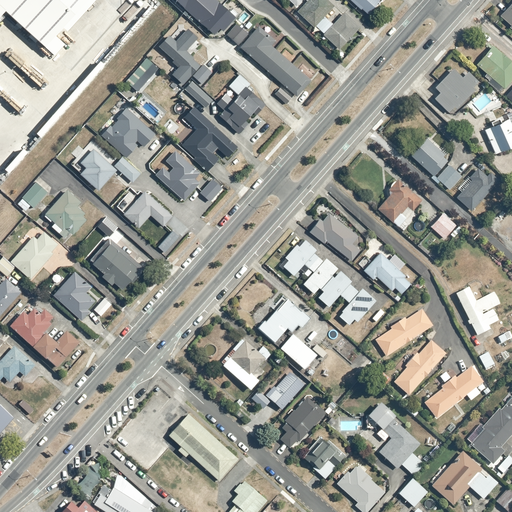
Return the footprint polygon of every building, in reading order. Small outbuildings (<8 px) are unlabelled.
[(87,0),(0,0),(0,14),(4,11),(53,56),(65,43),(55,34),(87,0)] [(173,0),(213,35),(219,29),(222,31),(235,17),(215,0),(173,0)] [(334,7),(326,0),(308,0),(297,12),(314,28),(334,7)] [(378,0),(351,0),(368,14),(380,1),(378,0)] [(511,2),(498,18),(511,30),(511,2)] [(360,28),(344,13),(323,35),(339,51),(360,28)] [(258,27),(240,47),(296,97),(310,80),(271,47),(275,42),(258,27)] [(175,41),(168,35),(158,46),(180,66),(171,76),(182,85),(200,65),(185,51),(198,38),(187,29),(175,41)] [(511,80),(511,62),(492,45),(476,65),(505,89),(511,80)] [(211,73),(202,65),(193,76),(201,84),(211,73)] [(440,92),(433,99),(448,113),(454,107),(457,110),(475,90),(472,88),(479,82),(467,72),(462,78),(454,70),(436,88),(440,92)] [(191,80),(183,89),(208,111),(215,103),(216,102),(191,80)] [(223,111),(218,116),(238,134),(265,106),(245,87),(233,101),(225,94),(216,104),(223,111)] [(193,107),(183,117),(196,129),(181,146),(195,158),(193,159),(207,172),(218,159),(212,154),(217,149),(227,158),(237,148),(193,107)] [(155,134),(126,108),(116,119),(118,120),(112,127),(110,126),(100,136),(125,158),(137,145),(135,143),(136,142),(143,148),(155,134)] [(180,126),(170,118),(164,126),(173,134),(180,126)] [(511,126),(509,120),(484,130),(495,154),(511,146),(511,126)] [(426,139),(410,156),(433,177),(447,161),(442,157),(444,155),(426,139)] [(116,170),(92,149),(80,163),(85,168),(80,175),(98,191),(116,170)] [(200,173),(174,151),(153,174),(184,201),(200,183),(195,179),(200,173)] [(140,173),(122,155),(113,165),(131,183),(140,173)] [(449,164),(437,178),(451,190),(463,176),(449,164)] [(472,180),(456,198),(471,212),(499,180),(490,173),(487,176),(478,169),(469,178),(472,180)] [(422,201),(397,179),(388,190),(392,193),(377,209),(393,223),(408,207),(413,211),(422,201)] [(46,192),(35,182),(16,203),(25,210),(30,205),(33,208),(46,192)] [(81,202),(67,190),(44,215),(67,235),(69,233),(72,236),(86,220),(82,217),(84,214),(77,207),(81,202)] [(144,191),(122,215),(138,229),(149,216),(163,227),(172,216),(144,191)] [(444,211),(429,226),(444,240),(449,234),(454,240),(464,229),(444,211)] [(311,229),(351,261),(360,251),(352,244),(358,237),(328,214),(322,221),(319,219),(311,229)] [(118,225),(108,216),(101,224),(111,233),(118,225)] [(178,237),(171,230),(157,246),(163,252),(178,237)] [(59,245),(43,232),(36,240),(33,237),(10,262),(30,280),(59,245)] [(282,268),(293,277),(316,251),(305,241),(299,248),(296,246),(284,259),(288,261),(282,268)] [(140,271),(109,244),(91,264),(103,274),(101,277),(111,286),(113,284),(122,291),(140,271)] [(406,276),(379,253),(363,271),(373,280),(376,277),(391,292),(395,289),(401,294),(410,284),(404,278),(406,276)] [(14,267),(1,257),(0,258),(0,270),(6,276),(14,267)] [(337,270),(326,259),(303,285),(314,295),(319,289),(331,277),(337,270)] [(91,287),(74,272),(53,295),(81,322),(89,312),(87,310),(95,301),(85,293),(91,287)] [(329,309),(351,282),(340,272),(334,279),(331,277),(319,289),(323,293),(318,299),(329,309)] [(0,315),(21,292),(5,279),(0,284),(0,315)] [(455,294),(472,327),(482,322),(485,328),(498,321),(492,309),(500,305),(493,293),(475,301),(468,288),(455,294)] [(376,302),(362,290),(337,317),(348,327),(354,321),(357,323),(376,302)] [(111,303),(103,297),(92,309),(100,316),(111,303)] [(259,331),(274,344),(287,330),(291,333),(297,327),(302,330),(310,320),(287,300),(259,331)] [(375,341),(386,357),(433,326),(422,309),(375,341)] [(23,312),(9,328),(57,369),(79,344),(67,332),(55,344),(43,333),(55,321),(44,311),(40,315),(33,310),(27,316),(23,312)] [(0,323),(0,338),(4,342),(12,333),(0,323)] [(431,340),(393,383),(409,396),(446,354),(431,340)] [(258,381),(251,375),(265,360),(245,341),(222,367),(250,392),(258,381)] [(35,366),(13,346),(0,361),(0,379),(3,377),(9,384),(19,373),(25,378),(35,366)] [(488,351),(478,356),(485,368),(494,363),(488,351)] [(471,367),(424,403),(436,419),(483,382),(471,367)] [(303,386),(289,373),(275,389),(273,387),(265,396),(281,411),(303,386)] [(269,401),(257,390),(250,398),(262,409),(269,401)] [(511,397),(470,445),(493,465),(504,452),(500,448),(511,434),(511,397)] [(325,413),(306,398),(284,422),(286,424),(282,429),(287,433),(280,441),(289,449),(297,441),(299,443),(325,413)] [(378,453),(397,470),(420,444),(393,420),(395,417),(380,404),(366,417),(391,439),(378,453)] [(0,433),(13,419),(0,408),(0,433)] [(238,460),(188,415),(168,437),(180,448),(177,451),(185,458),(188,455),(194,460),(218,482),(238,460)] [(325,444),(320,439),(319,438),(308,451),(309,452),(302,460),(325,480),(345,456),(328,441),(325,444)] [(462,452),(431,487),(452,506),(469,488),(483,500),(498,484),(462,452)] [(511,464),(511,459),(508,455),(492,471),(499,478),(511,464)] [(355,506),(360,511),(367,511),(384,493),(355,467),(350,474),(347,472),(336,485),(357,504),(355,506)] [(427,491),(411,478),(398,493),(414,507),(427,491)] [(229,511),(257,511),(266,501),(247,485),(231,503),(235,506),(229,511)] [(504,492),(501,489),(493,499),(507,511),(510,511),(511,510),(511,492),(507,488),(504,492)] [(150,511),(113,489),(106,500),(100,496),(94,506),(103,511),(150,511)] [(95,511),(84,502),(78,509),(71,502),(62,511),(95,511)]
